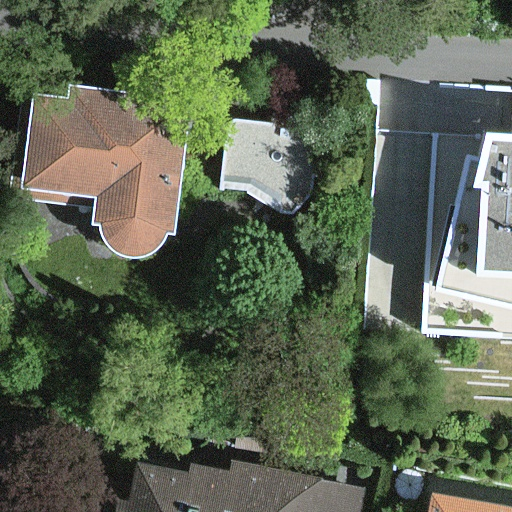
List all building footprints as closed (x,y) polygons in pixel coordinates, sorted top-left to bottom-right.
[(291,119),(236,118),(234,200),(317,202),(320,88),(291,88),(291,119)] [(186,116),(16,97),(5,193),(90,202),(90,227),(102,229),(107,246),(116,254),(130,260),(153,257),(163,246),(168,234),(177,237),(186,116)] [(511,128),(472,126),(471,138),(470,157),(463,275),(511,277),(511,128)] [(511,277),(463,275),(470,157),(461,158),(439,285),(511,304),(511,277)] [(122,472),(114,511),(349,511),(354,484),(219,460),(214,489),(122,472)] [(506,511),(412,496),(409,511),(506,511)]
